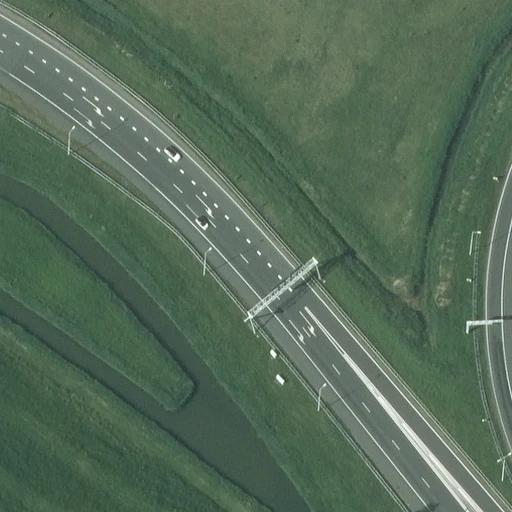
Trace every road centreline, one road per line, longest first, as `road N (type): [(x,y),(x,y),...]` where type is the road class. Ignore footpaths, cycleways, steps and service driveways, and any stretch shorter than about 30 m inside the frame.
road 1 (motorway): [(0,36),(149,141),(303,307)]
road 2 (motorway): [(303,307),(490,511)]
road 3 (motorway): [(303,307),(447,511)]
road 4 (motorway): [(511,428),(494,348),(498,242),(511,202)]
